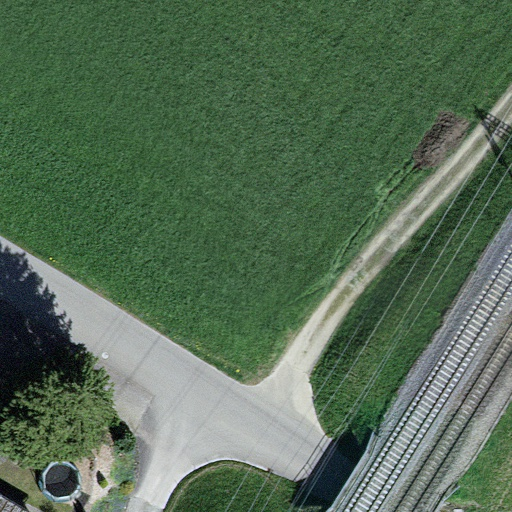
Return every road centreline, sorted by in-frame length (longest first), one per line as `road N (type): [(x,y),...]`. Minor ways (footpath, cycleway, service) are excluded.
road 1 (unclassified): [(186,397),(0,273)]
road 2 (unclassified): [(372,511),(186,397)]
road 3 (residential): [(186,397),(145,511)]
